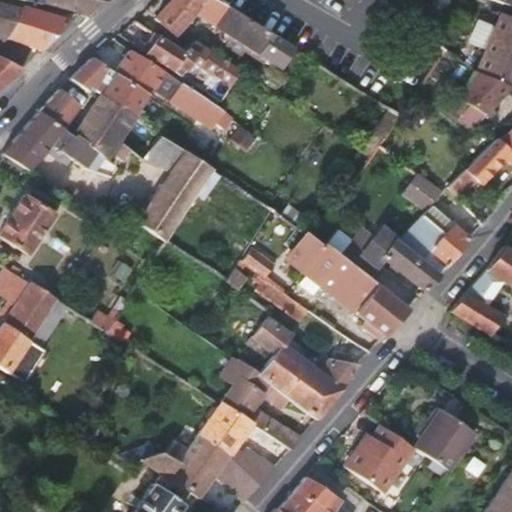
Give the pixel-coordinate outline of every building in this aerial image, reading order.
[(41,0),(40,6),(88,17),(107,0),(41,0)] [(258,29),(211,0),(170,0),(154,18),(173,36),(193,14),(247,47),(258,29)] [(511,0),(504,0),(503,5),(504,6),(511,8),(511,0)] [(0,38),(4,39),(20,10),(3,7),(2,3),(0,2),(0,38)] [(442,8),(434,6),(429,29),(436,31),(442,8)] [(511,8),(504,6),(475,75),(509,87),(511,80),(511,8)] [(4,39),(41,51),(51,41),(70,21),(20,10),(4,39)] [(291,49),(258,29),(247,47),(245,51),(264,62),(267,59),(280,68),(291,49)] [(216,87),(209,96),(218,103),(239,72),(233,68),(194,42),(180,54),(156,37),(145,54),(180,77),(184,71),(207,86),(213,79),(223,85),(220,89),(216,87)] [(222,131),(230,118),(189,90),(128,50),(112,75),(98,64),(91,72),(84,65),(80,69),(77,72),(69,80),(87,93),(91,91),(99,97),(132,118),(158,79),(166,85),(158,96),(209,130),(213,125),(222,131)] [(89,60),(84,65),(91,72),(98,64),(91,58),(89,60)] [(0,89),(23,70),(0,59),(0,89)] [(455,120),(469,126),(475,113),(483,117),(509,87),(475,75),(470,73),(456,103),(461,106),(455,120)] [(37,113),(59,130),(70,118),(78,109),(59,91),(42,108),(37,113)] [(80,125),(70,118),(59,130),(103,161),(132,118),(99,97),(80,125)] [(112,167),(107,163),(103,161),(59,130),(37,113),(36,114),(17,137),(16,138),(1,156),(3,157),(25,171),(26,172),(49,146),(82,169),(104,178),(112,167)] [(511,155),(511,126),(497,143),(511,155)] [(509,164),(511,161),(511,155),(497,143),(492,140),(490,142),(447,187),(444,190),(455,200),(474,180),(479,184),(503,160),(509,164)] [(164,243),(211,174),(159,141),(158,141),(145,159),(169,176),(136,225),(164,243)] [(120,144),(107,163),(112,167),(116,170),(129,151),(120,144)] [(0,177),(15,187),(25,171),(3,157),(0,161),(0,177)] [(404,198),(423,212),(440,193),(419,178),(404,198)] [(52,216),(21,198),(0,230),(0,238),(26,256),(52,216)] [(422,222),(417,218),(394,242),(402,248),(436,275),(457,250),(433,231),(429,235),(419,225),(422,222)] [(347,244),(323,224),(312,239),(336,257),(347,244)] [(334,300),(357,273),(355,272),(336,257),(312,239),(303,232),(285,261),(334,300)] [(511,253),(503,247),(494,258),(491,262),(482,273),(447,311),(487,336),(499,318),(484,309),(502,283),(511,289),(511,253)] [(396,271),(421,292),(436,275),(402,248),(392,260),(386,255),(374,271),(362,262),(355,272),(357,273),(364,278),(385,295),(392,285),(387,281),(396,271)] [(244,268),(260,279),(270,265),(247,249),(238,263),(244,268)] [(239,276),(244,268),(238,263),(226,282),(239,290),(244,281),(239,276)] [(0,311),(0,313),(7,319),(30,285),(3,268),(0,272),(0,294),(8,299),(0,311)] [(357,273),(334,300),(350,312),(351,309),(353,310),(355,306),(348,301),(364,278),(357,273)] [(377,341),(381,336),(389,328),(405,310),(385,295),(364,278),(348,301),(355,306),(353,310),(351,309),(350,312),(361,321),(358,326),(377,341)] [(54,301),(30,285),(7,319),(31,335),(54,301)] [(116,303),(112,309),(121,314),(125,307),(116,303)] [(94,313),(87,323),(107,335),(121,314),(112,309),(104,320),(94,313)] [(0,368),(5,372),(31,335),(7,319),(0,328),(0,368)] [(286,337),(263,320),(250,339),(269,352),(266,358),(256,379),(265,385),(290,403),(313,420),(337,393),(341,388),(356,367),(354,366),(344,364),(330,360),(328,360),(317,372),(279,348),(286,337)] [(269,352),(250,339),(245,344),(266,358),(269,352)] [(331,354),(330,360),(344,364),(345,358),(331,354)] [(260,394),(265,385),(256,379),(228,358),(214,374),(227,383),(215,405),(249,426),(287,451),(296,440),(298,437),(251,410),(260,394)] [(290,403),(265,385),(260,394),(284,411),(290,403)] [(231,450),(249,426),(215,405),(195,435),(227,456),(224,460),(238,471),(237,473),(255,488),(272,468),(243,449),(239,455),(231,450)] [(440,410),(413,449),(445,471),(473,432),(440,410)] [(381,493),(410,447),(376,425),(369,436),(365,434),(343,467),(381,493)] [(212,475),(242,501),(255,488),(237,473),(238,471),(224,460),(227,456),(195,435),(187,448),(177,465),(167,479),(187,492),(209,506),(211,511),(224,511),(199,493),(212,475)] [(181,503),(187,492),(167,479),(177,465),(160,454),(157,452),(137,461),(158,474),(153,483),(151,483),(131,511),(177,511),(182,505),(181,503)] [(511,511),(511,471),(486,511),(511,511)] [(22,477),(17,473),(0,494),(0,511),(5,511),(11,505),(5,500),(22,477)] [(35,488),(22,477),(5,500),(11,505),(19,510),(35,488)] [(338,502),(305,478),(294,491),(323,511),(342,511),(341,511),(343,506),(338,503),(338,502)] [(323,511),(294,491),(276,510),(278,511),(323,511)]
